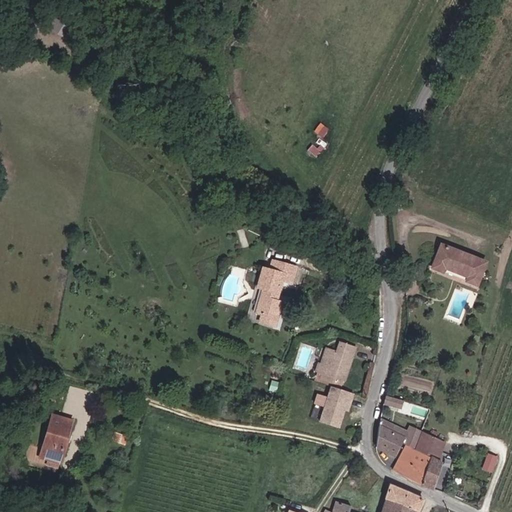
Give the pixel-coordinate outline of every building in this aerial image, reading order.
[(72,29),(55,19),(49,28),(66,38),(72,29)] [(476,286),(485,263),(440,245),(431,268),(442,272),(443,268),(453,272),(454,269),(458,271),(458,273),(467,277),(466,282),(476,286)] [(291,286),(296,267),(272,261),(269,270),(263,269),(257,289),(262,290),(256,314),(262,316),(263,316),(261,323),(275,327),(281,303),(276,301),(281,283),(291,286)] [(341,387),(353,348),(339,343),(336,353),(329,350),(324,365),(320,364),(317,372),(315,379),(319,380),(320,379),(341,387)] [(352,394),(331,387),(319,422),(338,428),(347,401),(350,402),(352,394)] [(405,400),(388,394),(385,402),(403,408),(405,400)] [(61,464),(73,421),(51,415),(41,450),(50,452),(47,460),(61,464)] [(394,457),(404,438),(378,426),(376,446),(394,457)] [(125,444),(128,437),(112,432),(110,440),(125,444)] [(431,489),(441,464),(437,462),(444,443),(436,439),(438,434),(433,432),(431,436),(422,432),(416,451),(406,446),(393,471),(418,485),(431,489)] [(47,460),(50,452),(41,450),(39,457),(47,460)] [(494,471),(499,455),(488,452),(484,469),(494,471)] [(417,511),(421,499),(386,484),(378,511),(349,511),(351,506),(336,500),(331,511),(326,510),(325,511),(417,511)]
